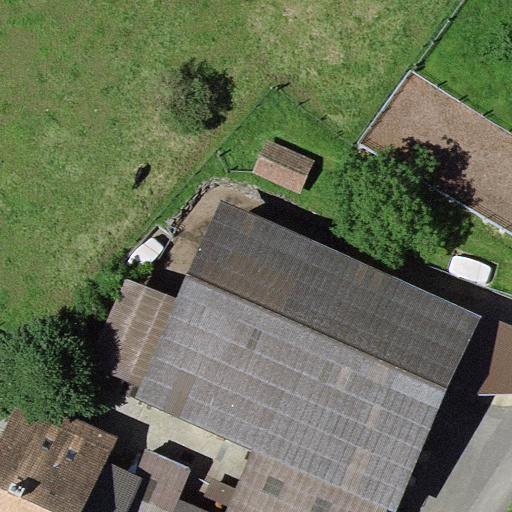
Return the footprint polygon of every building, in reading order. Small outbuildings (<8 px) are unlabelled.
[(315,162),(267,141),(253,172),(302,193),(315,162)] [(484,313),(222,197),(176,301),(139,386),(134,397),(253,449),(389,509),(394,511),(395,511),(448,393),(484,313)] [(139,386),(176,301),(127,279),(90,365),(139,386)] [(511,324),(484,313),(448,393),(511,393),(511,324)] [(118,438),(21,396),(0,444),(0,511),(127,511),(143,477),(134,473),(107,461),(118,438)] [(253,449),(224,511),(212,511),(180,498),(193,468),(146,447),(134,473),(143,477),(127,511),(387,511),(389,509),(253,449)]
